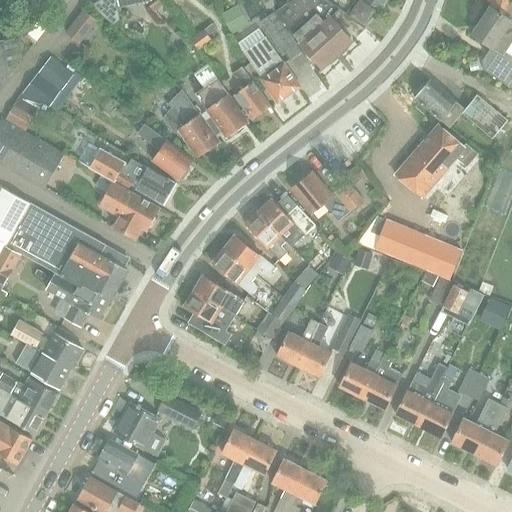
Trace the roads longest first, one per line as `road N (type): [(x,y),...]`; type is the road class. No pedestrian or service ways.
road 1 (secondary): [(132,331),(212,210),(355,92),(395,51),(424,0)]
road 2 (residential): [(382,456),(132,331)]
road 3 (secondary): [(32,511),(132,331)]
